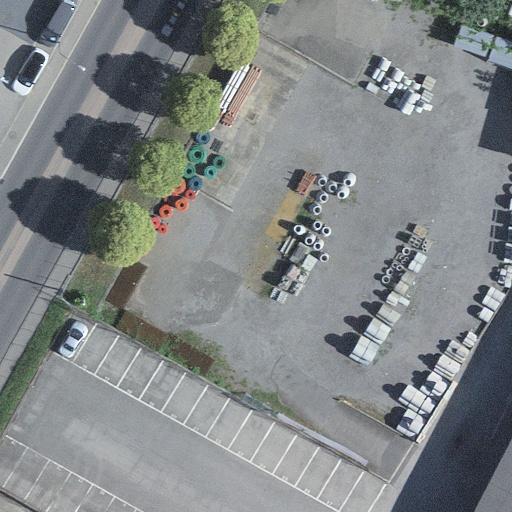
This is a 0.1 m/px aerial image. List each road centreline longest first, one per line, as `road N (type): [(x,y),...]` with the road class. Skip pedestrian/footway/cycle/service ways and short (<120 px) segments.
road 1 (primary): [(153,0),(0,287)]
road 2 (unknown): [(306,511),(56,389)]
